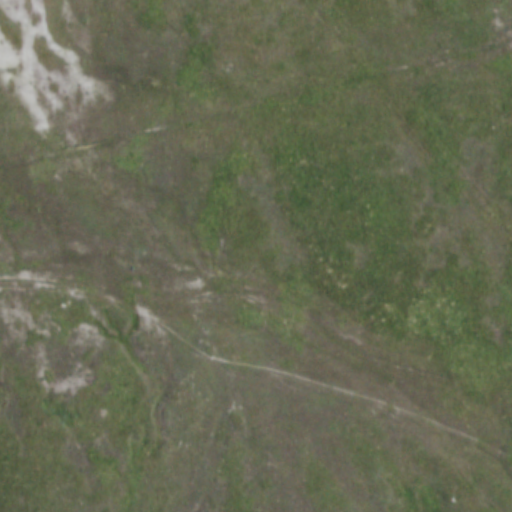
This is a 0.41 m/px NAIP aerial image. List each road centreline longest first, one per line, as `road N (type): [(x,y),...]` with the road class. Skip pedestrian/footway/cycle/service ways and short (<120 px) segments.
road 1 (track): [(511,410),(283,333),(59,284),(0,281)]
road 2 (track): [(328,0),(424,128),(511,266)]
